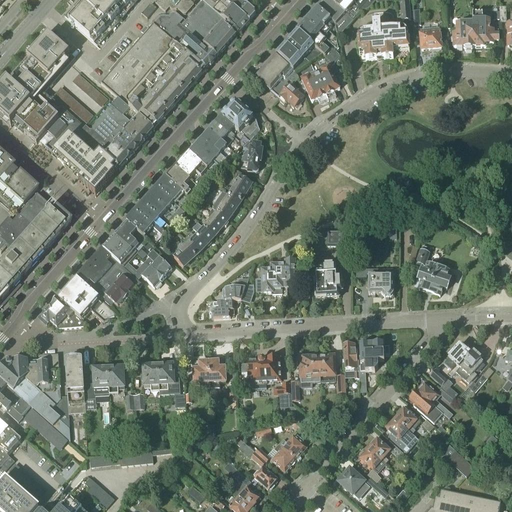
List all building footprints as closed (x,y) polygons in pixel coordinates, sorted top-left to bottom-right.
[(108,28),(122,12),(108,0),(82,0),(80,3),(108,28)] [(108,0),(122,12),(132,0),(108,0)] [(159,0),(155,5),(165,14),(169,9),(177,0),(159,0)] [(199,0),(177,0),(169,9),(172,12),(176,12),(177,11),(184,16),(186,16),(199,0)] [(222,21),(239,36),(250,24),(230,7),(224,1),(222,0),(205,0),(203,3),(202,3),(208,9),(222,21)] [(230,7),(250,24),(255,18),(255,15),(238,0),(222,0),(224,1),(230,7)] [(309,44),(323,57),(329,63),(333,69),(340,60),(340,57),(325,44),(326,43),(342,57),(340,47),(339,39),(363,14),(357,10),(354,7),(345,0),(327,0),(316,13),(305,25),(297,35),(309,44)] [(357,10),(363,14),(370,11),(376,3),(380,6),(398,1),(398,0),(348,0),(354,5),(358,8),(357,10)] [(401,23),(411,22),(409,1),(399,2),(401,23)] [(93,45),(108,28),(80,3),(74,10),(75,11),(73,14),(71,13),(65,20),(93,45)] [(191,38),(217,61),(220,57),(238,37),(239,36),(222,21),(208,9),(202,3),(185,24),(183,26),(181,28),(191,38)] [(147,21),(156,10),(151,6),(142,16),(147,21)] [(413,29),(421,28),(420,12),(412,13),(413,29)] [(443,31),(451,31),(450,14),(442,15),(443,31)] [(183,26),(185,24),(176,16),(173,16),(170,19),(161,19),(154,27),(206,72),(217,61),(191,38),(181,28),(183,26)] [(474,23),(475,51),(492,50),(494,48),(494,44),(499,44),(499,32),(494,33),(493,24),(490,24),(490,19),(483,20),(483,16),(474,17),(474,23)] [(382,32),(381,26),(380,24),(378,22),(376,23),(374,24),(374,26),(374,32),(364,33),(361,35),(359,37),(359,40),(360,54),(366,53),(366,63),(377,62),(377,58),(383,58),(383,61),(394,60),(393,52),(410,50),(409,37),(408,33),(405,31),(402,30),(382,32)] [(466,53),(475,53),(475,51),(474,23),(464,23),(464,27),(458,27),(458,37),(454,37),(454,51),(465,50),(466,53)] [(206,72),(154,27),(153,27),(101,86),(118,101),(154,132),(180,103),(206,72)] [(435,52),(442,51),(440,31),(420,33),(422,53),(430,52),(430,53),(435,52)] [(293,39),(276,58),(296,76),(323,57),(309,44),(297,35),(293,39)] [(48,134),(66,114),(46,96),(76,62),(49,38),(0,92),(0,119),(11,129),(12,127),(23,137),(24,135),(37,147),(48,134)] [(280,101),(281,101),(292,88),(299,80),(298,78),(296,76),(276,58),(257,79),(258,82),(279,102),(280,101)] [(316,76),(329,103),(337,99),(335,94),(340,91),(330,69),(316,76)] [(316,76),(300,84),(304,94),(307,93),(313,104),(319,102),(321,106),(329,103),(316,76)] [(71,84),(101,110),(107,103),(78,77),(71,84)] [(285,105),(286,106),(287,105),(288,106),(289,104),(296,110),(305,101),(298,95),(299,93),(292,88),(281,101),(279,103),(283,107),(285,105)] [(86,126),(92,119),(60,90),(53,97),(86,126)] [(153,133),(154,132),(118,101),(111,109),(147,140),(153,133)] [(249,145),(250,144),(239,135),(252,120),(242,112),(236,106),(233,106),(221,120),(249,145)] [(140,147),(147,140),(111,109),(105,116),(140,147)] [(55,140),(46,150),(54,156),(70,139),(75,143),(81,137),(80,137),(87,129),(86,128),(85,130),(66,113),(66,114),(48,134),(55,140)] [(127,163),(140,147),(105,116),(92,131),(92,132),(127,163)] [(245,150),(247,147),(249,145),(221,120),(208,135),(176,171),(193,186),(198,191),(204,196),(210,188),(208,186),(212,181),(209,178),(211,176),(214,179),(220,171),(222,173),(243,149),(245,150)] [(239,135),(250,144),(260,134),(255,123),(252,120),(239,135)] [(87,130),(87,129),(80,137),(81,137),(102,156),(101,156),(119,172),(127,163),(92,132),(92,133),(87,130)] [(70,139),(54,156),(54,157),(64,166),(98,196),(119,172),(101,156),(102,156),(81,137),(75,143),(70,139)] [(260,153),(261,147),(253,146),(252,151),(250,151),(250,156),(247,155),(244,159),(243,159),(243,162),(241,162),(237,167),(236,167),(236,171),(248,173),(247,175),(255,177),(258,173),(259,165),(260,165),(262,153),(260,153)] [(0,209),(6,214),(12,220),(37,192),(30,186),(0,159),(0,209)] [(204,196),(198,191),(193,186),(176,171),(166,182),(193,206),(194,205),(195,206),(204,196)] [(229,199),(240,206),(252,186),(246,183),(246,184),(240,181),(234,191),(232,190),(228,196),(230,197),(229,199)] [(158,191),(185,215),(193,206),(166,182),(158,191)] [(151,199),(178,223),(185,215),(158,191),(151,199)] [(240,206),(229,199),(222,195),(219,200),(218,200),(212,209),(213,210),(212,212),(215,215),(217,217),(228,224),(229,224),(240,206)] [(49,209),(40,201),(41,201),(36,197),(11,224),(7,221),(8,221),(7,220),(3,225),(3,226),(0,229),(0,304),(6,298),(7,297),(18,285),(19,285),(17,283),(22,277),(24,279),(25,278),(24,277),(35,266),(36,265),(34,264),(39,258),(41,260),(42,259),(41,258),(52,246),(52,247),(53,246),(53,245),(63,234),(64,234),(64,233),(62,231),(67,226),(69,228),(70,227),(68,225),(67,225),(60,218),(53,211),(52,213),(49,210),(50,209),(49,208),(49,209)] [(171,231),(178,223),(151,199),(144,207),(160,222),(171,231)] [(163,240),(171,231),(144,207),(136,216),(163,240)] [(211,224),(204,232),(214,241),(228,224),(217,217),(215,215),(212,212),(208,216),(208,222),(211,224)] [(148,244),(154,250),(163,240),(136,216),(127,226),(144,241),(148,244)] [(188,227),(193,222),(188,217),(183,222),(188,227)] [(124,271),(128,266),(148,244),(144,241),(127,226),(103,252),(112,260),(122,269),(124,271)] [(199,256),(214,241),(204,232),(202,230),(197,226),(192,231),(199,237),(189,247),(187,245),(189,247),(199,256)] [(170,237),(174,240),(179,236),(175,232),(170,237)] [(352,249),(352,234),(327,234),(327,248),(352,249)] [(183,270),(184,271),(199,256),(189,247),(187,245),(182,250),(184,252),(175,261),(183,270)] [(448,274),(426,267),(431,251),(422,248),(416,266),(426,269),(425,272),(422,271),(420,275),(421,275),(418,283),(417,282),(414,289),(419,291),(419,292),(440,299),(443,291),(447,292),(449,283),(446,282),(448,274)] [(95,298),(108,283),(122,269),(112,260),(103,252),(77,281),(85,289),(95,298)] [(146,258),(141,254),(137,258),(142,262),(146,258)] [(145,265),(163,282),(166,280),(165,280),(171,273),(158,261),(159,260),(152,254),(147,259),(149,261),(145,265)] [(161,285),(163,282),(145,265),(140,270),(142,272),(138,276),(154,291),(161,285)] [(282,298),(287,298),(287,290),(295,290),(295,265),(285,265),(285,269),(281,269),(282,285),(282,291),(282,295),(282,298)] [(124,271),(133,279),(137,275),(128,266),(124,271)] [(257,295),(263,295),(263,297),(272,296),(272,298),(282,298),(282,295),(282,291),(282,285),(281,269),(280,267),(274,267),(272,269),(271,269),(271,274),(262,274),(262,283),(256,284),(257,295)] [(336,275),(335,267),(322,268),(323,275),(316,276),(317,282),(315,283),(316,301),(339,300),(339,293),(342,293),(341,279),(338,279),(338,274),(336,275)] [(133,279),(124,271),(122,269),(108,283),(128,301),(130,298),(130,297),(135,292),(138,292),(142,288),(133,279)] [(356,280),(369,280),(369,282),(369,297),(374,297),(382,297),(383,298),(385,301),(390,301),(393,297),(393,295),(393,281),(395,281),(395,272),(356,273),(356,280)] [(116,317),(100,303),(95,298),(85,289),(77,281),(59,302),(81,323),(90,313),(104,326),(115,321),(114,319),(116,317)] [(124,304),(128,301),(108,283),(95,298),(100,303),(103,300),(105,302),(104,302),(104,303),(104,304),(110,309),(111,309),(114,306),(118,310),(124,304)] [(234,304),(241,304),(244,296),(245,293),(246,288),(248,284),(240,284),(238,286),(238,289),(231,289),(231,292),(225,293),(223,295),(224,304),(234,304)] [(244,296),(252,299),(253,295),(254,295),(254,288),(246,288),(245,293),(244,296)] [(59,302),(58,302),(40,322),(41,322),(47,327),(50,324),(59,332),(85,330),(87,328),(81,323),(59,302)] [(215,313),(212,313),(212,322),(230,321),(230,318),(234,318),(234,313),(234,304),(224,304),(215,305),(212,305),(213,311),(215,311),(215,313)] [(378,371),(378,364),(384,364),(384,358),(390,358),(389,349),(383,350),(383,346),(381,346),(380,344),(376,345),(374,346),(366,347),(364,345),(362,347),(359,347),(360,366),(358,366),(359,381),(359,385),(366,385),(365,375),(375,374),(378,371)] [(355,357),(355,347),(343,348),(345,372),(354,372),(354,382),(359,381),(358,366),(356,366),(356,365),(357,365),(356,357),(355,357)] [(459,370),(471,357),(460,348),(449,360),(449,361),(444,366),(451,372),(456,367),(459,370)] [(473,354),(471,357),(459,370),(455,374),(468,386),(476,378),(473,375),(476,372),(482,365),(480,363),(481,361),(473,354)] [(69,417),(67,398),(61,399),(58,357),(43,358),(43,361),(41,363),(12,365),(7,365),(0,373),(0,382),(26,405),(31,410),(32,410),(71,445),(70,432),(69,417)] [(316,358),(312,358),(311,361),(303,361),(303,368),(300,368),(301,390),(312,390),(312,386),(321,385),(319,360),(317,360),(316,358)] [(78,360),(78,359),(70,360),(65,360),(67,398),(69,417),(86,416),(86,412),(85,392),(82,359),(78,360)] [(319,360),(321,385),(336,384),(334,359),(326,360),(325,359),(321,359),(321,360),(319,360)] [(281,384),(279,360),(266,360),(266,363),(265,363),(264,362),(263,361),(261,361),(259,362),(259,364),(257,364),(253,363),(249,364),(247,364),(247,367),(241,367),(241,376),(248,375),(248,377),(251,377),(252,385),(253,392),(266,391),(266,385),(281,384)] [(209,365),(210,391),(220,391),(220,385),(226,385),(225,370),(224,370),(224,367),(219,368),(219,364),(217,364),(214,363),(211,364),(209,365)] [(210,391),(209,365),(207,365),(204,364),(201,365),(199,365),(199,369),(194,369),(194,372),(193,372),(194,387),(200,386),(200,392),(210,391)] [(165,368),(164,366),(160,366),(159,368),(158,368),(159,394),(160,398),(173,397),(174,411),(185,410),(184,398),(180,398),(179,381),(174,382),(173,367),(165,368)] [(142,381),(144,381),(144,391),(151,391),(151,394),(159,394),(158,368),(157,368),(156,367),(155,367),(152,367),(151,368),(143,369),(143,376),(141,376),(142,381)] [(85,392),(86,412),(96,412),(96,400),(109,399),(109,397),(110,396),(108,371),(107,371),(106,369),(102,370),(101,371),(93,371),(94,379),(92,379),(92,384),(94,384),(94,391),(85,392)] [(115,370),(114,369),(111,369),(110,371),(108,371),(110,396),(119,396),(118,392),(124,392),(123,370),(115,370)] [(442,389),(448,383),(435,372),(430,378),(442,389)] [(336,378),(337,396),(345,396),(344,378),(336,378)] [(469,391),(475,396),(487,382),(482,378),(475,386),(473,385),(469,391)] [(0,382),(0,399),(12,410),(18,416),(23,420),(29,413),(32,410),(31,410),(26,405),(0,382)] [(511,386),(511,385),(508,382),(503,389),(508,392),(508,391),(511,386)] [(446,395),(453,388),(448,383),(441,391),(446,395)] [(292,404),(300,403),(299,389),(299,384),(291,384),(292,404)] [(275,397),(289,396),(289,386),(283,386),(283,391),(274,391),(275,397)] [(438,412),(442,416),(449,422),(452,418),(447,413),(446,414),(441,409),(441,408),(436,403),(440,399),(425,386),(424,387),(423,387),(422,388),(421,389),(421,391),(418,394),(438,412)] [(411,401),(410,403),(415,406),(413,408),(434,426),(442,416),(438,412),(418,394),(415,398),(413,398),(411,400),(411,401)] [(144,412),(143,397),(134,398),(136,413),(144,412)] [(134,398),(126,398),(127,413),(136,413),(134,398)] [(0,418),(2,421),(7,415),(13,421),(15,420),(20,425),(24,421),(23,420),(18,416),(12,410),(0,399),(0,418)] [(33,411),(26,419),(30,423),(37,415),(33,411)] [(395,422),(408,433),(411,430),(414,433),(421,425),(416,420),(414,422),(403,412),(403,413),(400,413),(397,416),(397,419),(395,422)] [(492,424),(495,418),(487,412),(483,418),(492,424)] [(37,415),(30,423),(35,427),(42,419),(37,415)] [(46,423),(42,419),(35,427),(39,431),(46,423)] [(298,433),(302,429),(294,422),(290,426),(298,433)] [(408,434),(408,433),(395,422),(392,425),(389,425),(386,428),(386,431),(393,437),(390,441),(403,452),(406,448),(408,450),(414,444),(416,446),(419,443),(414,439),(408,434)] [(51,427),(46,423),(39,431),(44,435),(51,427)] [(0,451),(4,455),(8,459),(22,443),(0,424),(0,451)] [(429,435),(433,431),(426,424),(422,428),(429,435)] [(55,431),(51,427),(44,435),(48,439),(55,431)] [(60,435),(55,431),(48,439),(53,443),(60,435)] [(279,448),(296,463),(297,462),(298,462),(300,459),(300,458),(307,451),(294,439),(287,446),(283,443),(279,448)] [(385,466),(388,463),(384,460),(390,454),(389,453),(377,442),(374,442),(371,446),(371,448),(372,449),(369,452),(385,466)] [(209,449),(219,456),(223,451),(213,444),(209,449)] [(251,460),(255,455),(243,445),(239,450),(238,452),(249,462),(251,460)] [(294,465),(296,463),(279,448),(274,453),(278,456),(277,457),(279,459),(277,461),(277,463),(278,465),(276,468),(285,475),(291,468),(292,468),(294,466),(294,465)] [(389,453),(390,454),(399,461),(403,456),(394,448),(389,453)] [(439,459),(442,462),(445,465),(448,467),(449,465),(451,466),(460,475),(461,476),(464,479),(467,481),(474,473),(456,457),(457,456),(449,448),(439,459)] [(0,479),(5,474),(14,464),(8,459),(4,455),(0,451),(0,479)] [(255,455),(266,465),(270,461),(259,451),(255,455)] [(385,466),(369,452),(366,455),(366,454),(363,455),(360,458),(360,461),(373,472),(378,477),(386,467),(385,467),(385,466)] [(262,470),(266,465),(255,455),(251,460),(262,470)] [(429,460),(422,467),(427,472),(434,464),(429,460)] [(274,487),(278,483),(264,471),(255,481),(251,485),(252,486),(254,488),(258,484),(268,493),(270,492),(271,492),(274,489),(274,487)] [(358,499),(362,495),(362,493),(359,491),(365,485),(350,472),(344,479),(342,479),(340,481),(340,483),(338,485),(353,498),(354,497),(356,500),(358,499)] [(382,480),(378,477),(373,472),(368,478),(370,480),(377,486),(382,480)] [(254,511),(256,509),(256,507),(260,502),(247,491),(252,486),(251,485),(238,474),(234,480),(243,488),(234,497),(238,501),(251,511),(252,511),(254,511)] [(376,493),(385,501),(389,497),(382,490),(377,486),(370,480),(367,485),(376,493)] [(90,491),(95,485),(90,481),(85,486),(90,491)] [(0,511),(37,511),(6,485),(0,491),(0,511)] [(91,499),(100,490),(95,485),(90,491),(86,495),(91,499)] [(100,490),(91,499),(96,503),(105,494),(100,490)] [(199,506),(202,503),(204,500),(192,490),(188,495),(199,506)] [(80,511),(59,494),(59,493),(42,511),(80,511)] [(101,508),(110,498),(105,494),(96,503),(101,508)] [(396,501),(401,505),(408,498),(403,494),(396,501)] [(499,511),(501,506),(441,494),(439,501),(435,500),(433,511),(432,511),(431,511),(499,511)] [(110,498),(101,508),(106,511),(115,503),(110,498)] [(221,511),(222,511),(226,507),(216,499),(212,504),(221,511)] [(251,511),(238,501),(230,511),(231,511),(251,511)]
